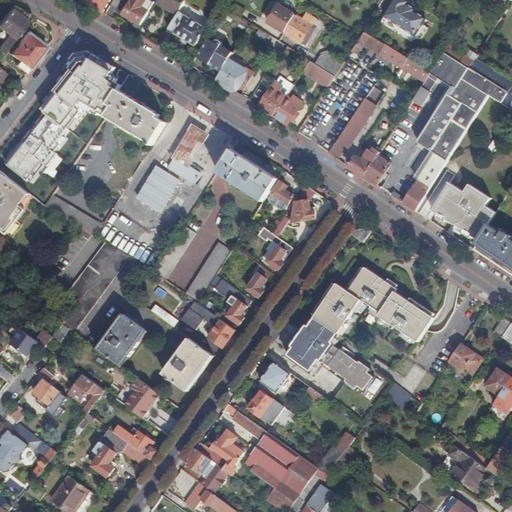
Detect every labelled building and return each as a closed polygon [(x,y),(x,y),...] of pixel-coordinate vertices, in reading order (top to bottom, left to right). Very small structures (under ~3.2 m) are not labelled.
[(85,0),(85,2),(100,11),(104,13),(111,0),(85,0)] [(141,26),(156,2),(152,0),(114,0),(111,5),(124,13),(124,15),(141,26)] [(180,12),(187,0),(157,0),(156,2),(178,16),(180,12)] [(407,0),(395,0),(385,16),(416,35),(423,24),(426,18),(407,5),(409,1),(407,0)] [(245,11),(232,3),(227,10),(241,18),(245,11)] [(285,33),(296,15),(279,5),(269,23),(285,33)] [(0,54),(2,57),(33,17),(23,11),(14,6),(0,23),(0,27),(10,35),(0,47),(0,51),(1,53),(0,54)] [(241,18),(227,10),(219,23),(243,39),(251,25),(241,18)] [(186,16),(180,12),(178,16),(170,29),(176,33),(175,33),(183,38),(189,42),(197,47),(208,28),(186,15),(186,16)] [(305,21),(296,15),(285,33),(302,43),(303,41),(307,44),(320,22),(309,15),(305,21)] [(416,35),(385,16),(382,21),(418,45),(429,27),(423,24),(416,35)] [(243,39),(219,23),(217,26),(242,41),(243,39)] [(257,35),(268,42),(271,37),(261,30),(257,35)] [(16,66),(26,74),(38,59),(47,48),(28,32),(10,55),(19,62),(16,66)] [(427,82),(432,73),(385,44),(366,32),(362,38),(353,51),(358,55),(364,45),(379,53),(380,53),(403,68),(404,67),(427,82)] [(467,56),(475,61),(477,58),(488,39),(481,35),(467,56)] [(205,60),(199,70),(218,81),(230,61),(235,53),(224,46),(224,43),(222,41),(221,40),(219,40),(217,41),(205,60)] [(445,52),(471,68),(475,61),(467,56),(450,45),(445,52)] [(111,104),(121,90),(123,86),(118,81),(121,76),(118,73),(115,71),(116,67),(90,51),(79,53),(0,154),(0,158),(30,182),(89,106),(109,116),(115,107),(111,104)] [(336,77),(345,63),(328,52),(322,55),(316,65),(336,77)] [(404,204),(417,212),(490,95),(463,79),(471,68),(445,52),(432,73),(427,82),(422,88),(415,99),(425,105),(431,94),(430,93),(437,81),(436,80),(439,76),(452,85),(454,86),(416,146),(431,156),(418,177),(420,179),(404,204)] [(311,61),(305,58),(298,67),(304,71),(311,61)] [(463,79),(490,95),(511,109),(511,79),(477,58),(475,61),(471,68),(463,79)] [(230,61),(218,81),(233,90),(235,85),(245,91),(255,73),(245,67),(243,70),(230,61)] [(328,88),(336,77),(316,65),(311,61),(304,71),(303,72),(328,88)] [(281,76),(277,82),(283,86),(280,92),(287,97),(295,86),(281,76)] [(277,82),(260,106),(264,109),(274,116),(287,97),(280,92),(283,86),(277,82)] [(373,85),(368,98),(378,102),(383,90),(373,85)] [(152,144),(154,146),(168,123),(161,118),(162,115),(121,90),(111,104),(115,107),(109,116),(152,143),(152,144)] [(287,97),(274,116),(289,126),(304,102),(296,97),(294,101),(287,97)] [(377,107),(366,99),(330,154),(339,159),(346,149),(348,151),(377,107)] [(209,134),(191,123),(170,158),(188,168),(209,134)] [(366,178),(379,156),(381,153),(375,149),(373,152),(370,150),(363,161),(357,157),(354,161),(349,162),(350,166),(350,167),(366,178)] [(233,150),(219,173),(265,203),(268,199),(279,180),(233,150)] [(366,178),(378,186),(392,164),(379,156),(366,178)] [(174,157),(167,168),(194,186),(202,173),(174,157)] [(183,182),(170,174),(156,165),(137,198),(150,205),(163,212),(183,182)] [(0,228),(6,233),(16,220),(25,208),(21,205),(29,194),(21,187),(2,172),(0,174),(0,228)] [(291,205),(296,196),(287,190),(290,187),(283,182),(275,194),(291,205)] [(472,236),(480,241),(490,225),(497,214),(487,207),(491,200),(470,186),(465,194),(450,184),(432,210),(439,215),(441,214),(453,222),(456,220),(457,218),(462,221),(460,224),(461,227),(473,235),(472,236)] [(33,197),(29,194),(21,205),(25,208),(33,197)] [(47,208),(97,238),(105,225),(55,195),(47,208)] [(268,199),(265,203),(254,219),(259,222),(272,202),(268,199)] [(311,201),(298,203),(294,223),(318,219),(317,210),(313,211),(311,201)] [(291,220),(287,217),(275,234),(279,237),(291,220)] [(21,224),(16,220),(6,233),(11,236),(21,224)] [(480,241),(477,245),(511,268),(511,236),(507,233),(503,230),(501,233),(490,225),(480,241)] [(356,230),(352,235),(364,243),(373,231),(370,228),(356,230)] [(192,243),(180,236),(157,272),(168,279),(192,243)] [(291,254),(294,248),(280,238),(277,244),(280,246),(269,262),(281,270),(281,271),(286,264),(285,263),(283,261),(288,252),(291,254)] [(69,295),(81,303),(120,251),(108,244),(69,295)] [(199,302),(232,251),(221,244),(188,295),(199,302)] [(218,276),(222,279),(241,251),(236,247),(218,276)] [(81,303),(64,325),(76,333),(132,258),(121,251),(120,251),(81,303)] [(273,274),(276,276),(281,270),(269,262),(265,268),(273,274)] [(269,280),(273,274),(265,268),(263,267),(259,273),(260,274),(269,280)] [(382,313),(397,291),(399,289),(367,267),(351,292),(339,284),(315,318),(316,319),(340,334),(363,300),(374,308),(382,313)] [(263,288),(269,280),(260,274),(249,290),(261,298),(266,291),(263,288)] [(217,287),(222,279),(218,276),(213,284),(217,287)] [(397,291),(382,313),(381,316),(420,342),(437,318),(397,291)] [(31,309),(35,304),(21,294),(18,299),(31,309)] [(195,301),(188,296),(185,300),(192,305),(195,301)] [(227,324),(236,331),(241,325),(241,326),(246,319),(243,316),(249,308),(235,297),(230,304),(236,308),(229,317),(231,318),(227,324)] [(225,348),(236,331),(227,324),(200,304),(198,303),(196,305),(198,307),(196,309),(217,325),(215,327),(217,329),(210,339),(215,342),(216,341),(225,348)] [(158,306),(153,312),(175,328),(180,322),(158,306)] [(379,319),(381,316),(382,313),(374,308),(370,313),(379,319)] [(125,315),(100,350),(124,368),(136,351),(131,348),(144,329),(125,315)] [(340,334),(316,319),(311,325),(309,324),(292,347),(294,348),(289,357),(313,374),(322,361),(348,380),(346,383),(357,391),(373,369),(362,362),(359,366),(355,364),(358,361),(335,344),(341,335),(340,334)] [(19,329),(15,326),(11,331),(18,336),(13,343),(30,355),(39,343),(22,331),(19,329)] [(45,334),(39,343),(47,349),(53,340),(45,334)] [(362,362),(373,369),(375,367),(375,366),(374,365),(376,363),(367,355),(368,353),(341,335),(335,344),(358,361),(355,364),(359,366),(362,362)] [(213,355),(191,339),(165,375),(170,378),(168,380),(171,382),(172,380),(187,391),(213,355)] [(463,341),(450,362),(474,376),(487,356),(463,341)] [(263,382),(259,388),(264,392),(275,400),(293,375),(276,362),(262,381),(263,382)] [(0,376),(8,383),(13,376),(0,366),(0,376)] [(350,401),(339,393),(332,403),(355,420),(385,379),(397,384),(376,369),(375,367),(373,369),(357,391),(350,401)] [(56,377),(45,368),(40,375),(47,380),(51,383),(56,377)] [(501,396),(511,379),(511,378),(499,370),(487,387),(501,396)] [(107,392),(86,377),(72,394),(82,401),(89,391),(96,396),(86,410),(90,413),(107,392)] [(162,395),(139,379),(132,388),(137,392),(127,406),(145,419),(151,410),(149,408),(153,401),(156,403),(162,395)] [(324,397),(299,379),(296,384),(308,393),(307,395),(319,403),(324,397)] [(385,379),(355,420),(361,424),(365,427),(370,420),(388,396),(397,384),(385,379)] [(511,409),(511,379),(501,396),(495,405),(509,414),(511,409)] [(63,393),(51,383),(47,380),(36,394),(60,412),(68,401),(64,397),(60,397),(63,393)] [(480,387),(474,382),(469,390),(476,394),(480,387)] [(357,391),(346,383),(339,393),(350,401),(357,391)] [(275,400),(264,392),(257,402),(256,401),(250,409),(263,418),(266,414),(277,422),(287,409),(275,400)] [(23,409),(17,404),(10,414),(16,418),(23,409)] [(230,405),(226,410),(237,417),(234,420),(264,442),(254,454),(247,464),(255,470),(257,472),(256,474),(277,489),(272,497),(276,501),(273,505),(283,511),(303,511),(308,506),(315,497),(320,489),(323,485),(329,477),(317,468),(230,405)] [(51,463),(59,453),(21,424),(15,432),(11,429),(1,442),(5,445),(2,449),(0,451),(0,467),(6,472),(11,471),(16,464),(21,464),(24,460),(24,455),(31,446),(37,450),(36,452),(45,459),(34,475),(39,479),(51,463)] [(351,436),(356,439),(365,427),(361,424),(351,436)] [(121,427),(116,433),(153,460),(159,452),(153,447),(156,443),(149,438),(146,437),(138,430),(136,432),(135,431),(132,434),(121,427)] [(444,429),(440,434),(457,446),(464,451),(467,446),(444,429)] [(116,433),(111,430),(95,451),(102,456),(95,466),(110,477),(116,468),(110,464),(119,453),(124,452),(147,468),(153,460),(116,433)] [(203,443),(198,450),(230,474),(234,477),(241,468),(237,465),(246,454),(234,445),(239,438),(230,431),(222,442),(220,441),(213,451),(203,443)] [(511,444),(511,434),(503,447),(510,452),(511,449),(511,445),(511,444)] [(327,438),(337,445),(339,442),(330,435),(327,438)] [(349,439),(342,449),(347,452),(354,443),(349,439)] [(322,460),(317,468),(329,477),(341,461),(347,452),(342,449),(338,445),(325,462),(322,460)] [(464,451),(457,446),(443,466),(476,490),(490,471),(488,469),(464,451)] [(467,446),(464,451),(488,469),(492,464),(469,448),(467,446)] [(488,469),(490,471),(497,476),(511,454),(511,453),(510,452),(503,447),(492,464),(488,469)] [(191,459),(187,464),(204,476),(205,474),(209,477),(204,485),(216,493),(221,487),(222,488),(227,482),(225,481),(230,474),(198,450),(191,459)] [(85,511),(98,495),(70,476),(54,500),(61,505),(59,507),(66,511),(85,511)] [(35,484),(28,493),(38,500),(40,502),(47,493),(35,484)] [(202,484),(188,504),(196,510),(203,500),(219,511),(237,511),(227,504),(217,497),(218,495),(216,493),(204,485),(202,484)] [(351,511),(354,508),(323,485),(320,489),(333,498),(351,511)] [(333,498),(320,489),(315,497),(328,506),(333,498)] [(323,511),(328,506),(315,497),(308,506),(316,511),(323,511)] [(2,499),(0,502),(0,505),(7,511),(11,506),(2,499)] [(0,511),(10,511),(12,510),(14,508),(11,506),(7,511),(0,505),(0,502),(0,501),(0,511)] [(474,511),(461,502),(453,511),(474,511)]
